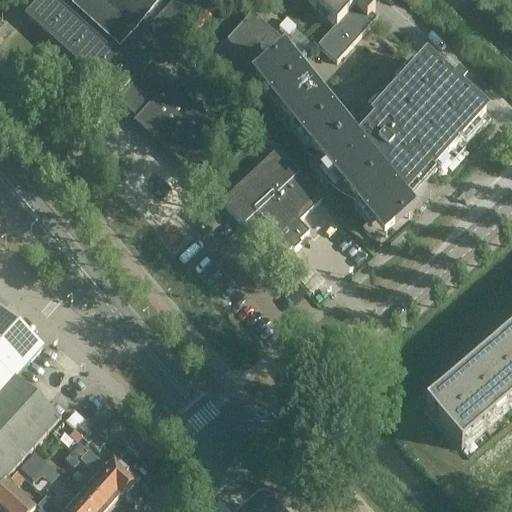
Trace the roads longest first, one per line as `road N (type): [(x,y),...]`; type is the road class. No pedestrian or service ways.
road 1 (tertiary): [(234,444),(511,206)]
road 2 (tertiary): [(126,324),(0,175)]
road 3 (tertiary): [(234,444),(126,324)]
road 4 (residential): [(126,324),(92,340),(0,264)]
